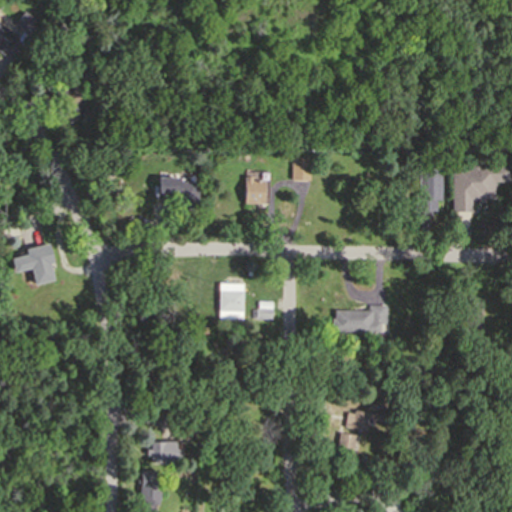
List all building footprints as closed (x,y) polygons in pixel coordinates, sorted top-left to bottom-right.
[(37,18),(29,32),(14,22),(22,9),(37,18)] [(0,23),(16,36),(4,51),(0,48),(0,23)] [(82,97),(79,99),(86,109),(67,121),(61,111),(65,108),(52,88),(69,77),(82,97)] [(306,179),(288,179),(288,156),(306,156),(306,179)] [(470,211),(450,211),(450,164),(509,163),(509,180),(492,180),(492,199),(470,199),(470,211)] [(439,164),(439,198),(433,198),(433,210),(414,211),(413,193),(418,193),(418,164),(439,164)] [(241,203),(240,174),(251,174),(251,179),(259,179),(260,203),(241,203)] [(195,212),(174,213),(173,192),(154,192),(154,176),(176,175),(176,180),(195,179),(195,212)] [(32,283),(28,267),(20,268),(17,254),(24,253),(23,247),(48,242),(52,262),(47,263),(51,279),(32,283)] [(216,315),(216,281),(241,281),(240,316),(216,315)] [(478,324),(463,323),(464,299),(479,300),(478,324)] [(328,331),(329,316),(331,316),(331,308),(361,308),(361,305),(384,305),(384,324),(376,324),(376,331),(328,331)] [(250,317),(249,307),(269,307),(269,317),(250,317)] [(458,328),(467,327),(468,335),(458,335),(458,328)] [(217,382),(218,365),(236,366),(236,382),(217,382)] [(341,426),(343,411),(351,412),(351,408),(373,411),(372,424),(364,423),(364,429),(341,426)] [(333,448),(337,430),(356,434),(352,452),(333,448)] [(147,440),(173,439),(173,447),(180,447),(180,459),(172,459),(172,461),(149,461),(149,453),(143,454),(143,446),(147,446),(147,440)] [(137,469),(158,469),(157,504),(142,503),(142,498),(137,498),(137,469)]
